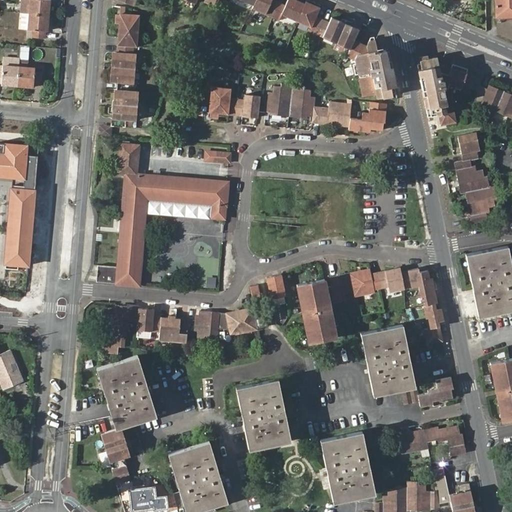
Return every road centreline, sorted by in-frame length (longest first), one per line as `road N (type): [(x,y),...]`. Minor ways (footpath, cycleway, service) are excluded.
road 1 (residential): [(420,122),(383,142),(281,137),(260,144),(250,158),(241,254),(249,269)]
road 2 (residential): [(249,269),(315,250),(446,250)]
road 3 (residential): [(75,289),(217,301),(233,296),(249,269)]
road 4 (residential): [(50,325),(34,511)]
road 5 (residential): [(59,511),(72,327)]
road 6 (residential): [(75,289),(90,118)]
road 7 (residential): [(67,116),(52,287)]
road 8 (residential): [(476,406),(446,250)]
road 9 (residential): [(247,511),(225,417),(183,429)]
road 10 (residential): [(446,250),(420,122)]
